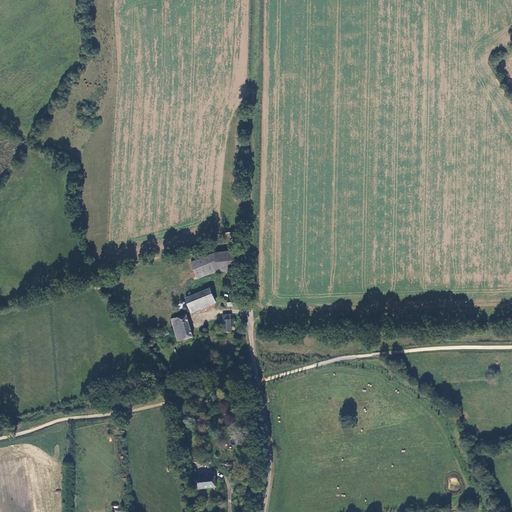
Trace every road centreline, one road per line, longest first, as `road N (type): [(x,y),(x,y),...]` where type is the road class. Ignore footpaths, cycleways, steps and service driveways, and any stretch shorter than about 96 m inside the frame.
road 1 (track): [(255,0),(249,312)]
road 2 (unclassified): [(249,312),(270,461),(263,511)]
